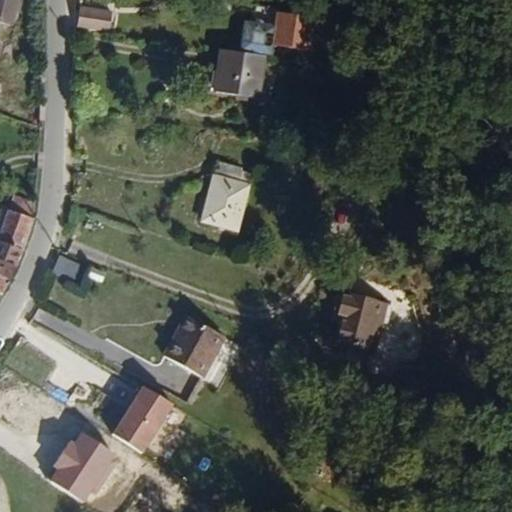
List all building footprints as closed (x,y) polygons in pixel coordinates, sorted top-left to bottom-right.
[(4,32),(8,15),(16,17),(21,1),(26,1),(25,0),(0,0),(0,67),(2,68),(10,42),(4,32)] [(112,18),(115,0),(78,0),(79,13),(112,18)] [(21,18),(26,1),(21,1),(16,17),(21,18)] [(308,39),(314,7),(280,1),(277,13),(245,7),(239,39),(271,44),(273,33),(308,39)] [(267,87),(275,45),(271,44),(239,39),(234,38),(226,81),(267,87)] [(321,110),(325,77),(303,74),(300,105),(321,110)] [(246,222),(253,176),(242,174),(244,159),(219,155),(208,215),(246,222)] [(406,216),(417,175),(385,166),(375,208),(406,216)] [(34,209),(35,196),(15,190),(12,201),(34,209)] [(6,283),(21,246),(34,209),(12,201),(0,233),(0,282),(1,283),(6,283)] [(92,259),(60,247),(52,266),(84,278),(92,259)] [(397,308),(401,288),(350,276),(343,304),(353,307),(348,328),(382,335),(389,313),(382,311),(384,305),(390,306),(397,308)] [(201,329),(209,314),(204,311),(195,326),(201,329)] [(213,371),(236,329),(209,314),(201,329),(195,326),(180,355),(213,371)] [(25,341),(43,345),(46,330),(28,326),(25,341)] [(149,443),(176,398),(146,380),(132,402),(140,407),(134,415),(128,409),(120,423),(149,443)] [(134,415),(140,407),(132,402),(128,409),(134,415)] [(149,443),(120,423),(116,429),(145,449),(149,443)]
